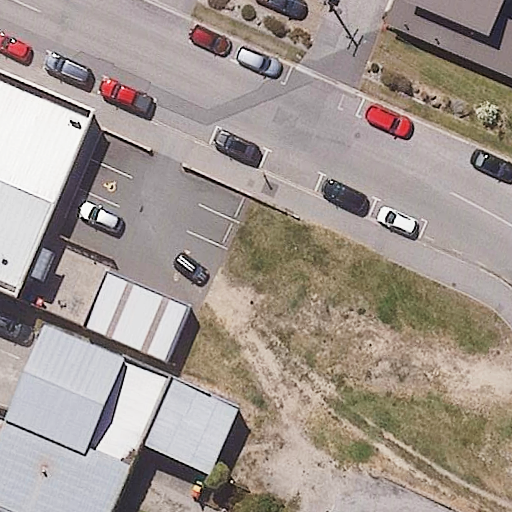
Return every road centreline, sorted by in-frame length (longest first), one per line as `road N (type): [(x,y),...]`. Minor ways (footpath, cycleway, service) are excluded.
road 1 (residential): [(20,0),(309,128)]
road 2 (residential): [(309,128),(511,225)]
road 3 (residential): [(361,0),(309,128)]
